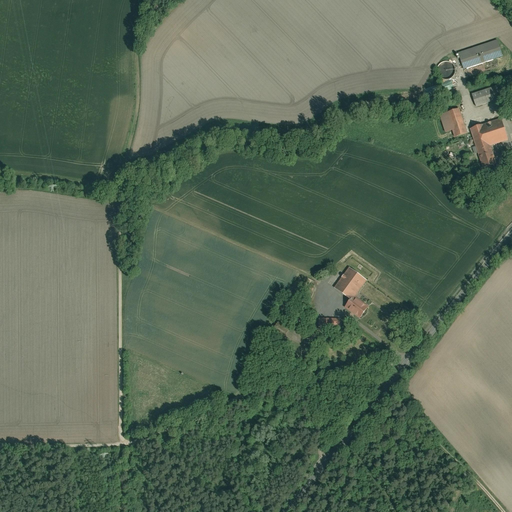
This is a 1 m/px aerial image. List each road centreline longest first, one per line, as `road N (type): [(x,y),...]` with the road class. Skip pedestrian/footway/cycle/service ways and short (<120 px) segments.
road 1 (track): [(0,446),(120,444),(252,392),(394,377)]
road 2 (tertiary): [(511,232),(284,511)]
road 3 (track): [(117,180),(120,444),(137,511)]
road 4 (track): [(289,132),(237,120),(192,135),(117,180)]
road 5 (track): [(144,0),(136,20),(134,129),(117,180)]
road 6 (track): [(508,511),(400,369)]
